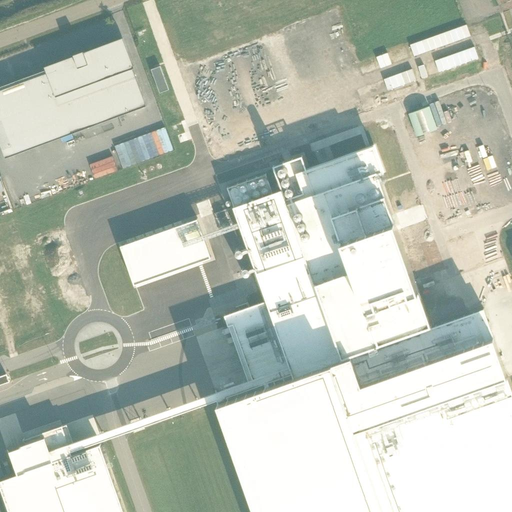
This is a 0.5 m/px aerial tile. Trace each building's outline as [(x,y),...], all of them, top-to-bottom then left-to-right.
[(47,67),(71,133),(146,105),(122,40),(47,67)] [(160,66),(151,69),(160,93),(169,89),(160,66)] [(49,72),(46,73),(0,90),(0,142),(6,157),(71,133),(47,67),(49,72)] [(257,389),(219,402),(257,511),(511,511),(511,389),(507,376),(484,309),(483,307),(511,296),(511,259),(470,140),(474,138),(466,115),(409,135),(412,144),(403,147),(395,123),(366,133),(371,147),(306,170),(300,156),(272,166),(274,172),(280,190),(271,193),(264,174),(226,188),(257,271),(261,281),(268,300),(225,315),(229,325),(234,324),(257,389)] [(190,199),(178,158),(156,165),(169,206),(190,199)] [(0,214),(11,211),(0,182),(0,214)] [(84,205),(93,230),(116,221),(107,197),(84,205)] [(196,219),(119,246),(133,285),(209,258),(196,219)] [(35,253),(81,236),(76,224),(30,241),(35,253)] [(67,267),(108,254),(104,241),(63,254),(67,267)] [(0,376),(0,384),(9,382),(6,374),(0,376)] [(70,384),(55,389),(59,401),(75,395),(70,384)] [(17,481),(0,486),(0,494),(6,511),(123,511),(102,451),(74,461),(64,433),(26,446),(27,451),(8,458),(17,481)]
